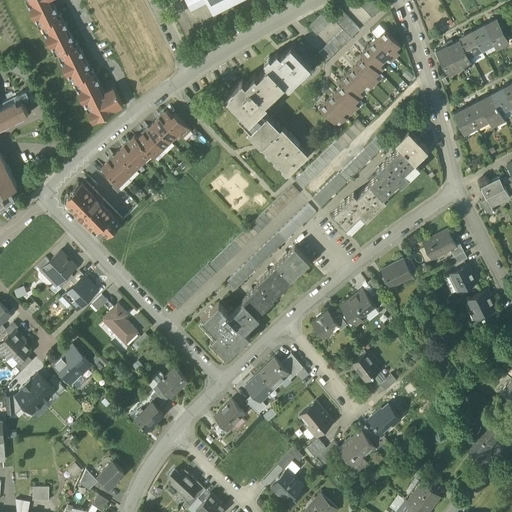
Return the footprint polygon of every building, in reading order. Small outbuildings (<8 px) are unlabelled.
[(93,113),(96,119),(114,110),(123,105),(113,86),(104,91),(108,99),(105,101),(101,94),(100,94),(93,80),(94,79),(90,71),(89,72),(85,65),(84,66),(77,51),(78,51),(74,43),(72,44),(69,37),(68,37),(61,23),(62,23),(58,15),(56,16),(53,9),(52,9),(47,0),(30,0),(31,0),(28,2),(36,18),(39,17),(42,24),(44,23),(47,29),(44,30),(52,47),(55,45),(58,52),(60,51),(63,57),(60,59),(68,75),(71,74),(74,80),(76,79),(79,86),(76,87),(84,104),(87,102),(90,108),(87,110),(90,115),(93,113)] [(58,11),(52,0),(47,0),(52,9),(53,9),(56,16),(58,15),(62,23),(61,23),(68,37),(69,37),(72,44),(74,43),(78,51),(77,51),(84,66),(85,65),(89,72),(90,71),(94,79),(93,80),(100,94),(101,94),(105,101),(108,99),(104,91),(92,67),(90,68),(76,39),(74,40),(60,10),(58,11)] [(187,0),(190,6),(202,0),(207,0),(213,11),(235,0),(187,0)] [(372,0),(363,0),(360,4),(364,8),(372,0)] [(376,4),(372,0),(364,8),(368,13),(376,4)] [(381,9),(376,4),(368,13),(372,17),(381,9)] [(343,11),(339,7),(330,15),(333,19),(334,20),(343,11)] [(329,23),(333,19),(330,15),(326,11),(322,15),(329,23)] [(347,16),(343,11),(334,20),(339,24),(347,16)] [(325,27),(329,23),(322,15),(317,19),(325,27)] [(351,20),(347,16),(339,24),(343,28),(351,20)] [(497,17),(484,24),(494,42),(495,45),(508,39),(509,41),(509,40),(497,17)] [(321,31),(325,27),(317,19),(313,23),(321,31)] [(356,24),(351,20),(343,28),(343,29),(347,33),(356,24)] [(317,35),(321,31),(313,23),(309,27),(317,35)] [(360,29),(356,24),(347,33),(351,37),(360,29)] [(484,24),(472,31),(481,48),(494,42),(484,24)] [(347,41),(351,37),(347,33),(343,29),(339,33),(347,41)] [(385,29),(377,37),(392,53),(396,49),(400,45),(385,29)] [(460,37),(460,38),(469,55),(481,48),(472,31),(460,37)] [(343,45),(347,41),(339,33),(335,37),(343,45)] [(339,49),(343,45),(335,37),(331,41),(339,49)] [(377,37),(369,45),(384,61),(388,57),(392,53),(377,37)] [(453,40),(447,44),(460,67),(472,61),(469,55),(460,38),(454,42),(453,40)] [(335,53),(339,49),(331,41),(327,45),(335,53)] [(268,65),(284,81),(288,86),(289,85),(286,82),(290,78),(291,80),(297,74),(298,76),(303,72),(302,71),(309,65),(310,65),(291,44),(283,52),(284,53),(281,55),(277,51),(266,62),(268,65)] [(460,69),(460,67),(447,44),(436,49),(449,74),(460,69)] [(330,57),(335,53),(327,45),(323,49),(330,57)] [(361,53),(364,56),(376,69),(380,65),(384,61),(369,45),(361,53)] [(326,61),(330,57),(323,49),(319,53),(326,61)] [(364,56),(356,64),(371,80),(375,76),(379,72),(376,69),(364,56)] [(356,64),(348,72),(363,87),(367,84),(371,80),(356,64)] [(227,93),(243,109),(253,99),(260,107),(267,101),(265,99),(284,81),(268,65),(258,75),(255,73),(249,79),(254,84),(251,86),(246,81),(243,78),(227,93)] [(340,79),(343,83),(355,95),(359,91),(363,87),(348,72),(340,79)] [(286,82),(289,85),(298,76),(297,74),(291,80),(290,78),(286,82)] [(379,79),(375,76),(371,80),(367,84),(371,87),(379,79)] [(343,83),(335,91),(351,107),(355,103),(359,99),(355,95),(343,83)] [(511,102),(504,87),(491,93),(501,111),(511,105),(511,102)] [(335,91),(327,98),(343,114),(347,110),(351,107),(335,91)] [(182,96),(187,102),(191,98),(186,93),(182,96)] [(491,93),(479,100),(489,119),(492,125),(504,118),(501,111),(491,93)] [(0,201),(4,200),(6,204),(15,196),(11,189),(17,186),(15,183),(16,182),(14,178),(13,178),(11,173),(12,173),(7,164),(6,164),(0,152),(0,151),(0,126),(9,122),(15,119),(24,114),(28,112),(24,104),(20,106),(18,103),(20,102),(20,101),(17,95),(2,102),(4,105),(0,106),(0,201)] [(339,118),(343,114),(327,98),(319,106),(334,122),(339,118)] [(280,127),(260,107),(253,99),(243,109),(241,111),(247,118),(245,120),(251,126),(249,128),(259,139),(258,140),(262,144),(280,127)] [(479,100),(466,106),(477,126),(489,119),(479,100)] [(351,107),(347,110),(350,114),(358,106),(355,103),(351,107)] [(464,132),(477,126),(466,106),(454,113),(464,132)] [(167,109),(161,115),(178,132),(182,136),(190,128),(175,112),(172,115),(167,109)] [(161,115),(153,122),(170,140),(178,132),(161,115)] [(358,119),(354,123),(361,131),(365,127),(358,119)] [(153,122),(145,130),(162,147),(170,140),(153,122)] [(354,123),(349,127),(357,135),(361,131),(354,123)] [(280,127),(262,144),(266,149),(267,147),(272,152),(271,153),(275,157),(276,156),(280,160),(279,162),(283,166),(284,165),(288,169),(287,170),(288,171),(308,152),(283,125),(280,127)] [(349,127),(345,131),(353,139),(357,135),(349,127)] [(396,141),(401,147),(415,161),(425,151),(428,149),(408,129),(396,141)] [(145,130),(137,138),(151,152),(154,155),(162,147),(145,130)] [(345,131),(341,135),(349,143),(353,139),(345,131)] [(134,135),(126,143),(143,160),(151,152),(137,138),(134,135)] [(341,135),(337,139),(345,147),(349,143),(341,135)] [(377,137),(372,141),(380,149),(384,145),(377,137)] [(337,139),(333,143),(340,151),(345,147),(337,139)] [(372,141),(368,145),(376,153),(380,149),(372,141)] [(126,143),(118,150),(135,168),(143,160),(126,143)] [(333,143),(328,147),(336,155),(340,151),(333,143)] [(368,145),(364,149),(372,157),(376,153),(368,145)] [(328,147),(324,151),(332,159),(336,155),(328,147)] [(401,147),(386,161),(405,181),(420,167),(417,163),(415,161),(401,147)] [(364,149),(361,152),(368,160),(372,157),(364,149)] [(118,150),(110,158),(127,175),(135,168),(118,150)] [(324,151),(320,155),(328,163),(332,159),(324,151)] [(415,161),(417,163),(427,153),(425,151),(415,161)] [(361,152),(355,158),(363,166),(368,160),(361,152)] [(320,155),(316,159),(324,167),(328,163),(320,155)] [(119,183),(127,175),(110,158),(102,166),(119,183)] [(355,158),(351,162),(359,170),(363,166),(355,158)] [(316,159),(312,163),(320,171),(324,167),(316,159)] [(405,181),(386,161),(376,171),(378,173),(369,182),(386,199),(405,181)] [(351,162),(347,166),(355,174),(359,170),(351,162)] [(312,163),(308,167),(315,175),(320,171),(312,163)] [(347,166),(343,170),(350,178),(355,174),(347,166)] [(308,167),(303,171),(311,179),(315,175),(308,167)] [(343,170),(339,173),(347,181),(350,178),(343,170)] [(303,171),(299,175),(307,183),(311,179),(303,171)] [(338,172),(334,177),(342,186),(347,181),(339,173),(338,172)] [(299,175),(295,179),(303,187),(307,183),(299,175)] [(488,199),(492,206),(491,203),(508,195),(509,198),(510,197),(500,176),(481,185),(488,199)] [(334,177),(329,181),(338,190),(342,186),(334,177)] [(329,181),(325,185),(333,194),(338,190),(329,181)] [(100,226),(108,235),(123,220),(117,213),(114,216),(81,182),(68,195),(68,202),(77,212),(81,212),(83,215),(83,218),(83,219),(92,227),(94,225),(97,229),(100,226)] [(354,192),(349,196),(368,216),(386,199),(369,182),(356,194),(354,192)] [(291,185),(287,189),(295,197),(299,193),(291,185)] [(325,185),(321,189),(329,198),(333,194),(325,185)] [(287,189),(283,193),(291,201),(295,197),(287,189)] [(321,189),(317,193),(325,202),(329,198),(321,189)] [(283,193),(279,197),(287,205),(291,201),(283,193)] [(317,193),(313,197),(321,206),(325,202),(317,193)] [(491,203),(492,206),(509,198),(508,195),(491,203)] [(351,232),(368,216),(349,196),(332,213),(351,232)] [(279,197),(275,201),(283,209),(287,205),(279,197)] [(479,203),(485,215),(494,211),(492,206),(488,199),(479,203)] [(275,201),(271,205),(278,213),(283,209),(275,201)] [(308,202),(304,206),(312,214),(316,210),(308,202)] [(271,205),(267,209),(274,217),(278,213),(271,205)] [(304,206),(300,210),(308,218),(312,214),(304,206)] [(267,209),(263,213),(270,221),(274,217),(267,209)] [(300,210),(296,214),(304,222),(308,218),(300,210)] [(263,213),(258,217),(266,225),(270,221),(263,213)] [(296,214),(292,218),(300,226),(304,222),(296,214)] [(258,217),(254,221),(262,229),(266,225),(258,217)] [(292,218),(287,222),(296,230),(300,226),(292,218)] [(254,221),(250,225),(258,233),(262,229),(254,221)] [(287,222),(283,226),(292,234),(296,230),(287,222)] [(250,225),(246,228),(254,237),(258,233),(250,225)] [(283,226),(279,230),(288,238),(292,234),(283,226)] [(246,228),(242,232),(250,240),(254,237),(246,228)] [(423,241),(431,258),(432,258),(431,256),(447,247),(448,249),(450,249),(456,245),(448,228),(423,241)] [(279,230),(275,233),(283,242),(288,238),(279,230)] [(242,232),(238,236),(245,244),(250,240),(242,232)] [(275,233),(271,237),(279,246),(283,242),(275,233)] [(238,236),(234,240),(241,248),(245,244),(238,236)] [(271,237),(267,241),(275,250),(279,246),(271,237)] [(234,240),(229,244),(237,252),(241,248),(234,240)] [(267,241),(263,245),(271,254),(275,250),(267,241)] [(453,256),(464,251),(460,243),(456,245),(450,249),(453,256)] [(229,244),(225,248),(233,256),(237,252),(229,244)] [(263,245),(259,249),(267,258),(271,254),(263,245)] [(295,245),(276,263),(290,277),(298,269),(299,271),(310,261),(295,245)] [(225,248),(221,252),(229,260),(233,256),(225,248)] [(259,249),(255,253),(263,262),(267,258),(259,249)] [(52,279),(55,282),(56,281),(67,270),(69,272),(69,271),(75,265),(60,250),(50,260),(42,267),(42,268),(45,271),(45,273),(50,279),(52,279)] [(467,257),(464,251),(453,256),(450,257),(454,264),(467,257)] [(221,252),(217,256),(225,264),(229,260),(221,252)] [(255,253),(251,257),(259,266),(263,262),(255,253)] [(36,265),(41,269),(42,268),(42,267),(50,260),(46,256),(36,265)] [(217,256),(213,260),(221,268),(225,264),(217,256)] [(404,258),(411,273),(417,270),(409,256),(404,258)] [(251,257),(246,261),(255,270),(259,266),(251,257)] [(382,268),(391,286),(412,275),(411,273),(404,258),(403,257),(382,268)] [(213,260),(209,264),(216,271),(216,272),(221,268),(213,260)] [(246,261),(242,265),(251,274),(255,270),(246,261)] [(211,276),(216,271),(209,264),(208,263),(204,267),(211,276)] [(257,281),(259,283),(271,295),(279,287),(281,289),(291,279),(290,277),(276,263),(257,281)] [(450,272),(459,289),(467,284),(468,286),(472,284),(472,282),(478,279),(475,274),(473,271),(471,272),(467,263),(450,272)] [(242,265),(238,269),(247,278),(251,274),(242,265)] [(207,280),(211,276),(204,267),(199,272),(207,280)] [(238,269),(234,273),(242,282),(247,278),(238,269)] [(80,270),(73,276),(69,271),(69,272),(67,270),(56,281),(61,287),(70,279),(74,283),(84,274),(80,270)] [(203,284),(207,280),(199,272),(195,276),(203,284)] [(459,289),(450,272),(448,274),(456,290),(459,289)] [(234,273),(230,277),(238,286),(242,282),(234,273)] [(72,302),(77,308),(98,288),(84,274),(74,283),(65,292),(73,301),(72,302)] [(198,288),(203,284),(195,276),(191,280),(198,288)] [(230,277),(226,281),(234,290),(238,286),(230,277)] [(368,282),(375,291),(380,287),(373,278),(368,282)] [(194,292),(198,288),(191,280),(186,284),(194,292)] [(55,293),(61,287),(56,281),(55,282),(50,287),(55,293)] [(243,298),(245,300),(256,312),(264,305),(265,306),(274,298),(271,295),(259,283),(243,298)] [(190,296),(194,292),(186,284),(182,288),(190,296)] [(23,285),(13,288),(16,295),(26,292),(23,285)] [(474,306),(478,316),(482,314),(482,315),(485,314),(485,313),(486,312),(494,308),(497,307),(487,287),(464,299),(469,308),(474,306)] [(186,300),(190,296),(182,288),(178,292),(186,300)] [(341,305),(356,324),(366,316),(364,313),(375,304),(376,304),(370,297),(364,288),(341,305)] [(64,293),(72,302),(73,301),(65,292),(64,293)] [(181,304),(186,300),(178,292),(174,296),(181,304)] [(375,304),(378,307),(384,303),(376,292),(370,297),(376,304),(375,304)] [(72,302),(64,293),(59,298),(67,307),(72,302)] [(92,302),(99,309),(108,300),(102,293),(92,302)] [(177,308),(181,304),(174,296),(170,300),(177,308)] [(259,315),(256,312),(245,300),(230,314),(219,302),(200,320),(206,326),(208,325),(216,333),(210,339),(217,346),(218,344),(227,353),(238,343),(238,344),(249,334),(243,327),(250,319),(252,321),(259,315)] [(10,313),(0,302),(0,323),(1,323),(10,313)] [(115,332),(125,343),(137,332),(122,317),(126,313),(117,303),(104,316),(117,329),(115,332)] [(474,318),(478,316),(474,306),(469,308),(474,318)] [(488,322),(494,326),(501,315),(496,311),(494,308),(486,312),(490,319),(488,322)] [(312,322),(323,337),(331,331),(330,327),(336,322),(337,321),(334,318),(328,310),(312,322)] [(336,322),(341,329),(347,324),(340,314),(334,318),(337,321),(336,322)] [(8,334),(10,334),(15,328),(17,326),(12,321),(6,328),(4,329),(8,334)] [(15,354),(20,359),(28,353),(30,351),(30,346),(25,341),(25,340),(21,336),(21,335),(15,328),(10,334),(8,334),(4,338),(4,339),(0,342),(0,345),(2,348),(0,349),(9,358),(13,354),(15,354)] [(137,339),(143,346),(151,338),(145,332),(137,339)] [(51,363),(75,387),(76,386),(74,385),(73,382),(79,376),(77,374),(84,367),(86,369),(92,363),(72,343),(51,363)] [(352,362),(366,379),(373,374),(373,373),(378,368),(365,351),(352,362)] [(291,352),(281,362),(290,371),(286,374),(290,378),(303,365),(291,352)] [(15,365),(20,371),(33,358),(28,353),(20,359),(15,365)] [(91,359),(100,368),(106,363),(98,355),(96,353),(91,359)] [(258,372),(273,387),(286,374),(290,371),(281,362),(275,356),(258,372)] [(160,384),(170,394),(187,378),(175,365),(164,376),(166,378),(160,384)] [(38,371),(31,379),(27,383),(44,400),(55,389),(47,380),(38,371)] [(258,372),(246,384),(253,391),(261,399),(261,398),(273,387),(258,372)] [(380,382),(385,388),(396,379),(391,373),(380,382)] [(52,374),(47,380),(55,389),(58,393),(65,387),(52,374)] [(164,376),(158,382),(160,384),(166,378),(164,376)] [(511,400),(511,378),(500,392),(511,400)] [(153,387),(155,389),(165,399),(170,394),(160,384),(158,382),(153,387)] [(44,400),(27,383),(23,386),(16,393),(15,393),(25,403),(32,411),(44,400)] [(49,406),(60,395),(58,393),(55,389),(44,400),(49,406)] [(160,404),(165,399),(155,389),(150,394),(160,404)] [(253,391),(245,399),(258,411),(266,404),(261,398),(261,399),(253,391)] [(15,393),(6,394),(8,412),(16,411),(25,403),(15,393)] [(220,420),(227,427),(228,427),(245,411),(232,398),(215,414),(220,420)] [(135,416),(146,428),(153,421),(153,420),(158,416),(163,411),(152,400),(135,416)] [(299,414),(315,434),(332,419),(316,400),(299,414)] [(374,423),(380,430),(380,429),(391,420),(393,422),(400,416),(388,402),(381,408),(381,407),(369,417),(374,423)] [(263,413),(268,418),(276,410),(271,405),(263,413)] [(210,429),(219,438),(229,428),(228,427),(227,427),(220,420),(210,429)] [(490,445),(500,431),(486,420),(476,434),(490,445)] [(369,427),(373,432),(377,436),(382,432),(380,429),(380,430),(374,423),(369,427)] [(339,447),(353,464),(374,446),(376,445),(369,436),(362,428),(339,447)] [(384,445),(377,436),(373,432),(369,436),(376,445),(374,446),(378,450),(384,445)] [(479,459),(490,445),(476,434),(465,448),(479,459)] [(317,453),(328,443),(321,435),(310,444),(317,453)] [(328,443),(317,453),(325,461),(328,458),(327,456),(335,449),(338,443),(334,438),(328,443)] [(278,461),(283,466),(294,455),(288,450),(278,461)] [(98,472),(109,483),(124,469),(113,458),(98,472)] [(67,466),(74,473),(81,466),(75,459),(67,466)] [(80,479),(90,485),(98,477),(86,465),(80,479)] [(170,479),(188,495),(201,481),(185,466),(183,468),(180,471),(179,470),(175,466),(169,472),(173,476),(170,479)] [(296,496),(292,493),(303,482),(293,473),(292,474),(286,468),(272,484),(287,499),(288,498),(291,502),(296,496)] [(421,479),(428,484),(433,476),(417,469),(413,474),(421,480),(421,479)] [(421,480),(407,498),(425,511),(439,493),(428,484),(421,479),(421,480)] [(451,485),(455,488),(460,482),(456,479),(451,485)] [(186,497),(191,501),(198,494),(206,485),(201,481),(188,495),(186,497)] [(33,497),(48,497),(49,484),(33,484),(33,497)] [(197,505),(203,511),(218,511),(226,504),(210,490),(202,498),(196,505),(197,505)] [(92,502),(102,508),(109,497),(99,491),(92,502)] [(304,509),(307,511),(326,511),(329,510),(330,511),(331,511),(337,506),(321,491),(315,497),(317,499),(312,504),(310,502),(304,509)] [(198,494),(191,501),(188,504),(193,509),(197,505),(196,505),(202,498),(198,494)] [(16,506),(27,509),(30,499),(15,496),(16,506)] [(424,511),(425,511),(407,498),(406,497),(395,511),(424,511)]
